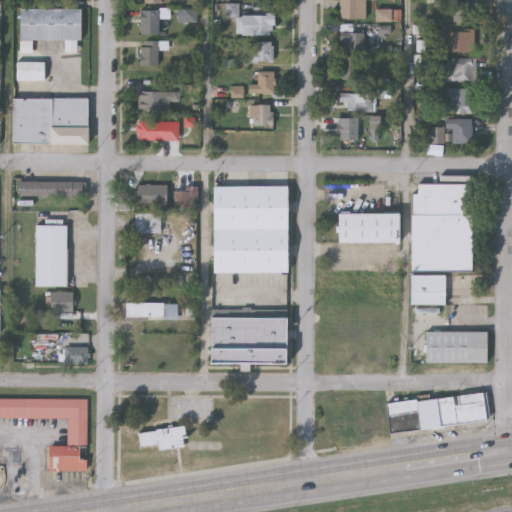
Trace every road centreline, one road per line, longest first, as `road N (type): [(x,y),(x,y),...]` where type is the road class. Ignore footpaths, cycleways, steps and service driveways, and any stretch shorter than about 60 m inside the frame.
road 1 (residential): [(508,165),(0,160)]
road 2 (residential): [(305,482),(307,0)]
road 3 (residential): [(506,452),(509,0)]
road 4 (residential): [(506,385),(109,383)]
road 5 (residential): [(109,383),(110,0)]
road 6 (primary): [(407,467),(108,511)]
road 7 (residential): [(108,511),(109,383)]
